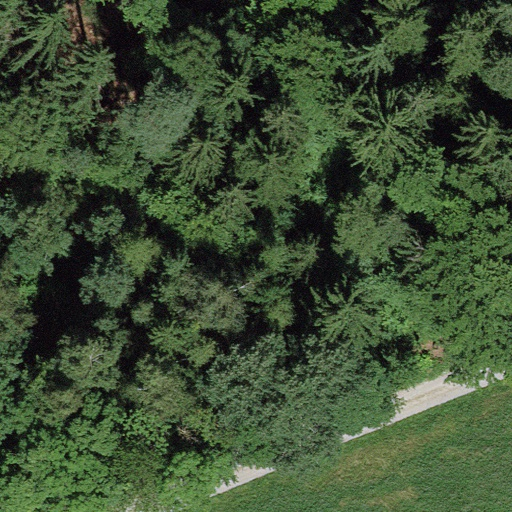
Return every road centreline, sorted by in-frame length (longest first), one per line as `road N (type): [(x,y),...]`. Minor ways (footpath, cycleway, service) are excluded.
road 1 (track): [(0,425),(263,47),(305,0)]
road 2 (track): [(182,511),(356,430),(511,375)]
